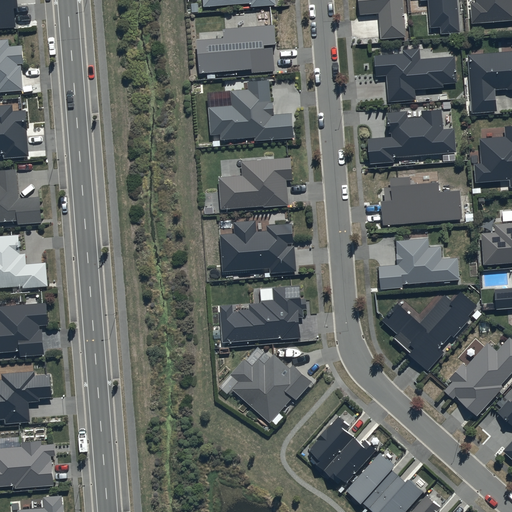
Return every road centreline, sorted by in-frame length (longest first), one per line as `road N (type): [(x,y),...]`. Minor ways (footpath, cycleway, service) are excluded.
road 1 (residential): [(511,504),(356,362),(345,312),(322,0)]
road 2 (tertiary): [(107,511),(67,0)]
